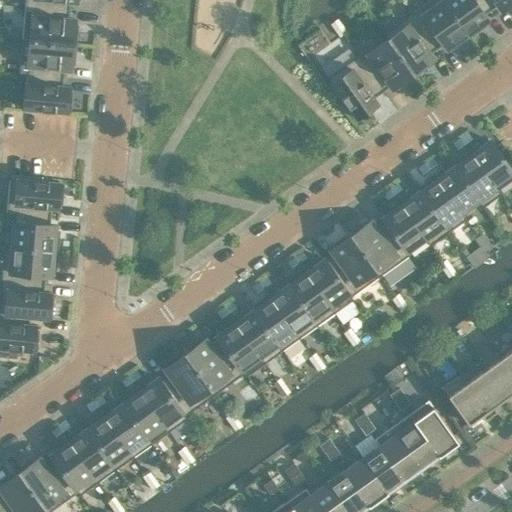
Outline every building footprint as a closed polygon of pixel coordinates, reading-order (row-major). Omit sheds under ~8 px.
[(26,0),(26,7),(68,10),(69,2),(76,3),(76,0),(26,0)] [(469,37),(442,0),(429,0),(411,13),(435,48),(442,43),(447,49),(456,43),(458,45),(469,37)] [(490,9),(483,0),(442,0),(469,37),(480,29),(478,26),(487,20),(483,14),(490,9)] [(511,0),(483,0),(490,9),(497,4),(501,10),(510,3),(511,5),(511,0)] [(74,31),(75,20),(67,19),(68,10),(26,7),(22,41),(30,42),(76,45),(77,31),(74,31)] [(435,48),(411,13),(383,33),(387,40),(414,76),(426,68),(424,65),(433,59),(428,53),(435,48)] [(342,26),(337,19),(331,24),(336,30),(342,26)] [(347,32),(342,26),(336,30),(340,37),(347,32)] [(414,76),(387,40),(361,58),(359,55),(357,56),(381,91),(390,85),(392,88),(401,81),(403,84),(414,76)] [(70,69),(71,59),(75,59),(76,45),(30,42),(28,74),(62,77),(63,69),(70,69)] [(373,97),(381,91),(357,56),(327,77),(336,91),(334,93),(341,103),(344,101),(356,118),(357,117),(359,120),(370,112),(368,109),(377,103),(373,97)] [(68,98),(69,87),(61,86),(62,77),(28,74),(24,109),(66,113),(66,112),(70,112),(71,98),(68,98)] [(479,144),(470,150),(496,187),(511,176),(511,171),(490,140),(481,147),(479,144)] [(462,160),(453,167),(478,201),(482,207),(501,194),(496,187),(470,150),(460,157),(462,160)] [(444,169),(435,175),(461,212),(478,201),(453,167),(446,172),(444,169)] [(427,185),(419,191),(448,232),(466,219),(461,212),(435,175),(425,182),(427,185)] [(62,198),(63,184),(60,184),(60,183),(10,178),(7,214),(15,214),(49,216),(50,208),(57,209),(58,198),(62,198)] [(408,194),(399,201),(425,238),(430,245),(448,232),(419,191),(410,197),(408,194)] [(392,210),(383,217),(385,220),(409,250),(425,238),(399,201),(390,208),(392,210)] [(55,237),(56,226),(48,225),(49,216),(15,214),(12,246),(57,251),(58,237),(55,237)] [(359,229),(351,235),(380,276),(411,254),(409,250),(385,220),(376,227),(372,221),(371,221),(369,218),(357,226),(359,229)] [(486,241),(481,234),(475,239),(479,245),(486,241)] [(335,256),(326,262),(351,297),(380,276),(351,235),(343,241),(341,238),(329,246),(332,249),(331,250),(335,256)] [(490,247),(486,241),(479,245),(484,252),(490,247)] [(56,265),(57,251),(12,246),(4,245),(1,280),(43,283),(44,275),(51,276),(53,265),(56,265)] [(313,263),(303,269),(335,313),(353,300),(351,297),(326,262),(324,259),(315,265),(313,263)] [(450,266),(445,259),(439,263),(444,270),(450,266)] [(455,272),(450,266),(444,270),(449,277),(455,272)] [(296,279),(288,285),(317,325),(335,313),(303,269),(294,276),(296,279)] [(49,304),(50,293),(42,292),(43,283),(1,280),(0,288),(0,312),(28,317),(48,318),(51,318),(52,304),(49,304)] [(278,288),(268,294),(299,338),(317,325),(288,285),(280,291),(278,288)] [(261,304),(253,310),(277,345),(281,351),(299,338),(268,294),(259,301),(261,304)] [(402,300),(397,294),(391,298),(396,305),(402,300)] [(407,307),(402,300),(396,305),(401,311),(407,307)] [(242,313),(233,319),(260,356),(277,345),(253,310),(245,316),(242,313)] [(34,336),(35,325),(28,324),(28,317),(0,312),(0,356),(16,358),(17,350),(33,351),(33,350),(37,350),(38,336),(34,336)] [(226,329),(217,336),(219,339),(244,373),(246,376),(265,363),(260,356),(233,319),(224,326),(226,329)] [(355,334),(350,328),(343,332),(348,339),(355,334)] [(359,341),(355,334),(348,339),(353,346),(359,341)] [(193,348),(185,354),(215,394),(244,373),(219,339),(210,345),(206,339),(205,340),(203,337),(191,345),(193,348)] [(511,349),(502,357),(511,371),(511,349)] [(319,360),(315,353),(308,358),(313,364),(319,360)] [(169,374),(160,381),(185,416),(215,394),(185,354),(177,359),(175,356),(164,365),(166,368),(165,368),(169,374)] [(511,371),(502,357),(484,369),(505,398),(511,392),(511,371)] [(324,366),(319,360),(313,364),(318,371),(324,366)] [(505,398),(484,369),(467,381),(491,416),(497,412),(493,406),(505,398)] [(491,416),(467,381),(462,374),(443,388),(469,424),(481,415),(485,420),(491,416)] [(147,381),(138,388),(169,431),(187,418),(185,416),(160,381),(158,378),(149,384),(147,381)] [(284,385),(280,378),(273,383),(278,389),(284,385)] [(289,391),(284,385),(278,389),(283,396),(289,391)] [(130,397),(122,403),(151,444),(169,431),(138,388),(128,395),(130,397)] [(405,396),(399,388),(390,395),(395,403),(405,396)] [(411,403),(405,396),(395,403),(401,410),(411,403)] [(428,400),(410,412),(439,453),(458,441),(446,424),(428,400)] [(112,406),(102,413),(133,457),(151,444),(122,403),(114,409),(112,406)] [(237,419),(232,412),(226,417),(230,424),(237,419)] [(439,453),(410,412),(393,425),(422,466),(439,453)] [(95,422),(87,428),(116,469),(133,457),(102,413),(93,420),(95,422)] [(370,421),(364,413),(354,420),(360,428),(370,421)] [(241,425),(237,419),(230,424),(235,430),(241,425)] [(376,429),(370,421),(360,428),(366,436),(376,429)] [(422,466),(393,425),(375,438),(380,445),(404,479),(422,466)] [(76,432),(67,438),(98,482),(116,469),(87,428),(79,434),(76,432)] [(60,448),(51,454),(53,458),(78,492),(80,495),(98,482),(67,438),(58,445),(60,448)] [(335,446),(329,438),(319,445),(325,453),(335,446)] [(404,479),(380,445),(363,458),(386,491),(404,479)] [(340,454),(335,446),(325,453),(331,461),(340,454)] [(189,453),(184,447),(178,452),(182,458),(189,453)] [(311,460),(304,450),(296,456),(303,466),(311,460)] [(193,460),(189,453),(182,458),(187,464),(193,460)] [(27,466),(19,472),(47,511),(49,511),(78,492),(53,458),(44,464),(40,458),(39,458),(37,455),(25,464),(27,466)] [(388,493),(386,491),(363,458),(345,470),(369,504),(370,505),(388,493)] [(290,466),(284,470),(290,478),(299,471),(294,463),(290,466)] [(357,511),(369,504),(345,470),(328,482),(349,511),(357,511)] [(299,471),(290,478),(295,486),(301,482),(305,479),(299,471)] [(47,511),(19,472),(11,478),(9,475),(0,481),(0,488),(3,493),(0,495),(0,509),(2,511),(47,511)] [(153,479),(149,472),(143,477),(147,483),(153,479)] [(158,485),(153,479),(147,483),(152,489),(158,485)] [(278,489),(271,479),(263,485),(270,495),(278,489)] [(349,511),(328,482),(310,494),(322,511),(349,511)] [(322,511),(310,494),(305,488),(287,501),(294,511),(322,511)] [(119,504),(114,497),(108,502),(112,508),(119,504)] [(294,511),(287,501),(271,511),(294,511)]
